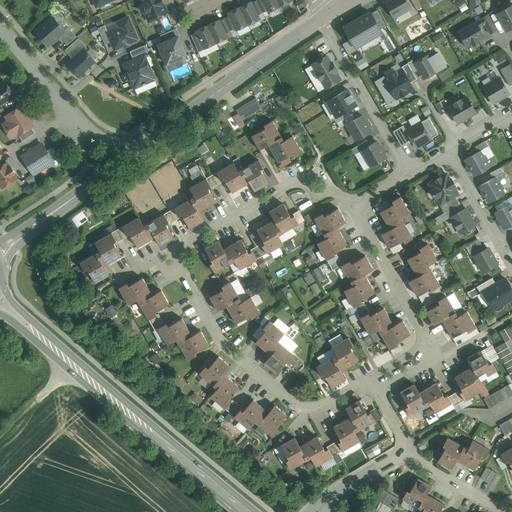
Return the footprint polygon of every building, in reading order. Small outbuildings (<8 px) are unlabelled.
[(161,0),(140,0),(142,4),(141,5),(140,7),(142,11),(144,13),(145,12),(149,21),(159,17),(158,15),(166,12),(161,0)] [(256,0),(251,3),(250,1),(239,7),(248,25),(259,19),(257,15),(262,12),(256,0)] [(276,0),(256,0),(262,12),(268,10),(269,12),(280,6),(276,0)] [(405,0),(389,0),(385,3),(394,17),(410,8),(405,0)] [(511,4),(497,14),(507,31),(511,27),(511,4)] [(239,7),(228,12),(229,15),(224,18),(230,30),(236,28),(237,30),(248,25),(239,7)] [(369,12),(343,27),(355,47),(381,33),(369,12)] [(497,30),(488,14),(481,18),(484,24),(490,34),(497,30)] [(36,32),(47,46),(53,41),(54,42),(60,37),(59,36),(64,31),(52,17),(36,32)] [(119,27),(107,32),(114,49),(137,40),(128,17),(117,22),(119,27)] [(219,20),(218,19),(207,25),(216,43),(227,38),(225,33),(230,30),(224,18),(219,20)] [(475,21),(457,32),(466,47),(472,44),(473,45),(479,42),(478,40),(484,36),(479,27),(484,24),(481,19),(476,22),(475,21)] [(207,25),(196,30),(197,32),(205,48),(198,52),(200,55),(218,48),(216,43),(207,25)] [(197,32),(191,35),(198,52),(205,48),(197,32)] [(158,44),(166,63),(186,55),(178,37),(158,44)] [(78,38),(65,50),(72,59),(84,49),(85,50),(87,48),(78,38)] [(72,59),(67,64),(78,76),(94,61),(85,50),(84,49),(72,59)] [(124,64),(134,88),(154,79),(144,55),(124,64)] [(327,56),(312,64),(317,73),(316,73),(320,79),(321,79),(326,88),(340,79),(336,72),(337,71),(332,62),(331,63),(327,56)] [(428,57),(415,64),(418,70),(423,79),(436,71),(433,66),(433,65),(432,62),(431,62),(428,57)] [(415,64),(412,60),(407,62),(407,63),(413,73),(418,70),(415,64)] [(413,73),(407,63),(400,67),(402,70),(409,83),(416,79),(413,73)] [(439,73),(442,79),(452,75),(450,69),(439,73)] [(402,70),(396,73),(394,72),(389,75),(388,78),(387,79),(393,90),(392,91),(396,98),(400,95),(401,96),(406,93),(406,92),(412,88),(409,83),(402,70)] [(500,78),(483,88),(492,103),(509,93),(500,78)] [(4,81),(0,83),(0,105),(14,96),(4,81)] [(328,97),(338,116),(360,103),(349,85),(328,97)] [(244,122),(242,119),(266,105),(263,101),(260,102),(256,97),(236,109),(238,112),(232,115),(239,126),(244,122)] [(460,99),(453,103),(454,104),(448,108),(457,123),(476,112),(467,97),(461,100),(460,99)] [(446,112),(440,101),(435,104),(441,115),(446,112)] [(20,106),(6,116),(12,125),(5,129),(11,137),(17,133),(18,135),(31,127),(33,126),(20,106)] [(370,131),(362,115),(347,124),(356,139),(370,131)] [(283,141),(272,120),(264,125),(265,128),(251,136),(259,150),(268,145),(278,162),(292,154),(293,157),(302,152),(292,136),(283,141)] [(421,122),(406,131),(415,147),(431,138),(421,122)] [(31,127),(18,135),(22,141),(35,133),(31,127)] [(371,165),(386,157),(377,141),(362,150),(371,165)] [(411,159),(422,152),(418,146),(414,149),(410,141),(403,146),(411,159)] [(42,144),(22,156),(33,174),(39,170),(38,168),(46,163),(48,167),(54,163),(46,151),(42,144)] [(63,162),(53,146),(46,151),(54,163),(55,166),(63,162)] [(481,156),(479,151),(465,159),(474,175),(488,167),(485,164),(486,161),(484,156),(481,156)] [(238,171),(233,163),(216,172),(221,181),(224,179),(232,192),(249,182),(254,191),(268,183),(260,169),(263,168),(258,160),(238,171)] [(7,162),(0,166),(0,185),(2,188),(17,179),(14,173),(15,173),(11,166),(10,167),(7,162)] [(197,164),(187,169),(194,182),(204,176),(197,164)] [(500,167),(490,173),(493,178),(494,177),(503,172),(500,167)] [(216,172),(211,175),(217,185),(222,182),(221,181),(216,172)] [(446,174),(429,183),(433,189),(431,190),(433,194),(432,194),(433,195),(433,194),(435,198),(439,196),(442,202),(454,195),(457,194),(446,174)] [(217,185),(211,175),(206,178),(211,187),(211,188),(217,185)] [(493,178),(480,185),(489,201),(503,193),(501,189),(501,187),(499,182),(496,182),(494,177),(493,178)] [(206,178),(189,188),(194,196),(174,208),(179,216),(182,215),(190,228),(203,220),(198,212),(216,202),(208,188),(211,187),(206,178)] [(454,195),(442,202),(439,204),(444,213),(459,204),(454,195)] [(409,213),(400,196),(392,201),(393,204),(380,212),(390,229),(381,234),(389,248),(403,240),(404,243),(412,238),(401,218),(409,213)] [(274,220),(257,230),(265,244),(262,245),(266,254),(283,244),(278,235),(298,224),(294,215),(291,217),(283,203),(269,211),(274,220)] [(509,204),(495,212),(504,228),(511,223),(511,208),(509,204)] [(179,216),(174,208),(169,211),(174,221),(180,218),(179,216)] [(338,208),(324,216),(322,213),(314,218),(326,238),(317,243),(327,260),(335,255),(333,252),(347,244),(337,227),(346,222),(338,208)] [(466,208),(451,217),(460,234),(475,225),(466,208)] [(71,217),(77,226),(88,219),(82,210),(71,217)] [(174,221),(169,211),(164,214),(168,222),(169,224),(174,221)] [(164,214),(143,226),(138,217),(122,227),(127,235),(129,233),(137,247),(155,237),(160,246),(174,238),(166,224),(168,222),(164,214)] [(127,235),(122,227),(117,230),(122,239),(127,236),(127,235)] [(122,239),(117,230),(111,233),(116,241),(117,242),(122,239)] [(116,241),(111,233),(95,242),(100,251),(79,262),(84,271),(87,269),(95,283),(109,275),(104,266),(121,256),(113,242),(116,241)] [(241,239),(223,249),(218,241),(204,249),(212,262),(209,264),(214,272),(234,260),(239,269),(256,260),(251,251),(248,253),(241,239)] [(478,239),(469,244),(472,250),(481,244),(478,239)] [(421,251),(407,259),(417,276),(408,281),(416,295),(430,287),(432,290),(440,285),(428,265),(437,260),(427,243),(419,248),(421,251)] [(262,245),(261,244),(256,247),(261,257),(266,254),(262,245)] [(472,250),(469,244),(465,247),(471,257),(474,256),(484,250),(481,244),(472,250)] [(413,245),(402,251),(405,256),(416,250),(413,245)] [(261,257),(256,247),(250,250),(251,251),(256,260),(261,257)] [(484,250),(474,256),(483,272),(497,264),(488,248),(484,250)] [(335,255),(327,260),(330,265),(339,259),(336,254),(335,255)] [(365,255),(351,263),(349,260),(342,265),(341,265),(353,285),(344,290),(354,307),(362,302),(360,299),(374,292),(364,274),(373,269),(365,255)] [(339,259),(330,265),(333,270),(341,265),(342,265),(339,259)] [(474,259),(467,262),(472,274),(479,271),(474,259)] [(320,266),(315,268),(320,280),(325,278),(320,266)] [(304,275),(315,294),(321,291),(310,271),(304,275)] [(492,277),(476,286),(480,293),(483,292),(482,291),(495,284),(492,277)] [(152,295),(142,278),(128,286),(127,283),(119,287),(128,304),(137,299),(148,319),(157,315),(155,312),(169,304),(161,290),(152,295)] [(495,284),(482,291),(483,292),(493,310),(495,309),(497,310),(501,307),(502,305),(511,299),(511,290),(505,278),(495,284)] [(242,302),(230,281),(222,286),(223,289),(210,297),(218,311),(226,306),(236,323),(250,315),(252,318),(260,313),(250,297),(242,302)] [(440,285),(432,290),(430,291),(433,296),(443,290),(440,285)] [(443,290),(433,296),(436,301),(438,300),(446,295),(443,290)] [(446,295),(438,300),(439,303),(426,311),(434,325),(442,320),(452,337),(466,329),(467,332),(476,327),(466,311),(457,316),(446,295)] [(106,320),(117,316),(110,297),(98,301),(106,320)] [(362,302),(354,307),(357,312),(366,307),(363,301),(362,302)] [(366,307),(357,312),(360,317),(368,313),(369,312),(366,307)] [(393,325),(383,308),(370,315),(368,313),(360,317),(369,334),(378,329),(390,349),(398,344),(396,342),(410,334),(402,320),(393,325)] [(158,314),(157,315),(148,319),(151,325),(161,319),(158,314)] [(181,318),(168,326),(166,323),(164,324),(158,328),(167,345),(176,340),(188,360),(196,355),(194,352),(208,344),(200,330),(191,335),(181,318)] [(161,319),(151,325),(154,330),(158,328),(164,324),(161,319)] [(295,356),(277,341),(284,333),(269,321),(263,328),(266,330),(255,342),(270,355),(264,363),(276,373),(286,361),(289,363),(295,356)] [(295,325),(287,330),(291,336),(299,331),(295,325)] [(509,339),(504,329),(499,332),(505,342),(509,339)] [(340,333),(328,339),(331,344),(342,338),(340,333)] [(336,355),(316,367),(321,375),(324,374),(332,387),(345,379),(340,371),(358,361),(350,347),(353,345),(348,337),(331,347),(336,355)] [(497,353),(508,347),(505,342),(494,348),(497,353)] [(497,353),(500,358),(511,352),(508,347),(497,353)] [(471,367),(454,377),(462,390),(459,392),(464,400),(481,391),(476,382),(496,370),(491,362),(488,364),(480,350),(466,358),(471,367)] [(503,364),(511,358),(511,354),(511,352),(500,358),(503,364)] [(239,387),(224,374),(230,366),(218,356),(208,368),(205,366),(199,373),(217,388),(210,396),(225,408),(231,401),(228,399),(239,387)] [(289,363),(288,365),(292,369),(300,360),(295,356),(289,363)] [(511,358),(503,364),(506,369),(511,365),(511,358)] [(300,360),(292,369),(297,373),(304,364),(300,360)] [(436,383),(419,393),(414,384),(400,392),(408,406),(405,407),(410,416),(430,404),(435,412),(451,403),(452,403),(448,397),(447,395),(444,396),(436,383)] [(511,390),(508,384),(483,399),(489,409),(511,395),(511,390)] [(459,392),(458,391),(453,394),(459,403),(464,400),(459,392)] [(459,403),(453,394),(448,397),(452,403),(451,403),(453,406),(459,403)] [(268,412),(253,399),(242,411),(240,409),(234,416),(248,429),(255,421),(272,437),(279,429),(276,427),(287,415),(274,405),(268,412)] [(237,404),(232,400),(231,401),(225,408),(229,412),(237,404)] [(350,417),(333,427),(341,441),(338,442),(343,451),(359,441),(354,432),(375,421),(370,412),(367,414),(359,400),(345,408),(350,417)] [(237,404),(229,412),(234,416),(240,409),(241,408),(237,404)] [(511,417),(499,425),(504,435),(511,430),(511,417)] [(299,446),(295,437),(281,445),(288,459),(286,461),(290,469),(311,457),(316,466),(332,456),(327,448),(325,450),(317,436),(299,446)] [(467,449),(447,437),(442,446),(445,447),(437,461),(451,469),(456,460),(474,470),(482,456),(484,457),(489,449),(472,440),(467,449)] [(337,441),(332,444),(337,453),(343,451),(338,442),(337,441)] [(332,444),(327,447),(327,448),(332,456),(337,453),(332,444)] [(511,447),(500,454),(505,462),(508,461),(511,468),(511,447)] [(486,466),(480,476),(490,482),(496,472),(486,466)] [(431,486),(417,478),(409,492),(407,490),(402,498),(422,510),(420,511),(439,511),(444,504),(426,495),(431,486)] [(399,499),(383,490),(377,501),(393,509),(399,499)]
